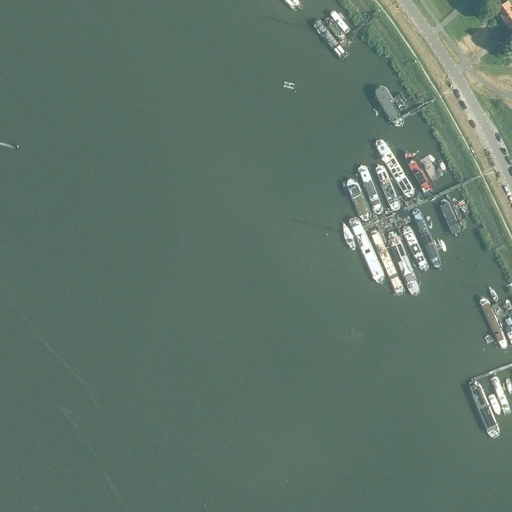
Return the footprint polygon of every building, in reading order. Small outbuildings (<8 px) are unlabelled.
[(511,27),(511,6),(509,2),(505,4),(496,10),(509,29),(511,27)] [(317,16),(309,15),(308,21),(341,61),(343,61),(344,61),(346,61),(347,60),(348,59),(349,58),(349,57),(349,55),(348,54),(317,16)] [(325,23),(326,23),(343,48),(344,49),(345,49),(345,50),(346,50),(347,51),(348,51),(349,51),(350,51),(351,51),(352,50),(353,49),(353,48),(353,47),(353,46),(353,45),(352,44),(352,43),(332,18),(332,17),(331,17),(330,17),(329,17),(328,17),(328,18),(327,18),(326,19),(326,20),(325,21),(325,22),(325,23)] [(403,119),(402,119),(386,88),(386,87),(385,87),(384,87),(383,87),(382,87),(381,87),(380,88),(379,89),(379,90),(378,90),(378,91),(378,92),(394,124),(395,125),(396,125),(397,126),(398,126),(399,126),(400,125),(401,125),(402,124),(402,123),(403,123),(403,122),(403,121),(403,120),(403,119)] [(409,190),(409,189),(389,144),(388,144),(388,143),(387,143),(386,142),(385,142),(384,142),(383,142),(382,142),(381,143),(380,144),(380,145),(380,146),(380,147),(380,148),(400,192),(401,193),(401,194),(402,195),(402,196),(403,196),(404,197),(405,197),(406,197),(407,197),(408,197),(409,196),(409,195),(409,194),(409,193),(410,192),(409,191),(409,190)] [(406,164),(407,165),(426,196),(427,196),(428,197),(429,197),(430,197),(431,197),(432,196),(433,196),(434,195),(435,194),(436,193),(436,192),(436,191),(436,190),(436,189),(416,159),(415,158),(413,157),(412,156),(410,155),(409,155),(407,154),(406,154),(405,155),(405,156),(405,158),(405,159),(405,160),(405,161),(406,163),(406,164)] [(394,201),(394,200),(381,165),(376,163),(375,167),(386,202),(386,203),(387,203),(387,204),(387,205),(388,205),(389,206),(390,206),(391,206),(392,206),(392,205),(393,205),(394,204),(394,203),(394,202),(394,201)] [(358,170),(359,171),(373,209),(373,210),(373,211),(374,212),(375,213),(375,214),(376,214),(377,215),(378,215),(379,215),(380,215),(381,215),(382,214),(382,213),(383,212),(383,211),(383,210),(384,208),(384,207),(369,170),(369,169),(369,168),(369,167),(368,166),(367,165),(366,165),(365,165),(364,164),(363,164),(362,165),(361,165),(360,166),(359,167),(359,168),(359,169),(358,170)] [(372,216),(372,215),(357,182),(350,179),(348,188),(362,220),(363,220),(363,221),(364,221),(365,222),(366,222),(367,222),(368,222),(369,222),(370,222),(371,221),(372,220),(372,219),(372,218),(373,217),(373,216),(372,216)] [(440,201),(440,202),(453,233),(454,234),(455,235),(456,236),(457,236),(458,237),(459,238),(460,238),(461,237),(461,236),(461,235),(462,233),(462,232),(462,231),(461,230),(448,199),(448,198),(447,197),(446,197),(445,196),(444,196),(443,196),(443,197),(442,197),(441,197),(441,198),(440,199),(440,200),(440,201)] [(412,213),(412,214),(429,260),(430,262),(431,264),(432,265),(434,266),(435,268),(436,269),(438,270),(439,271),(439,269),(440,268),(440,266),(440,264),(440,262),(440,260),(440,259),(422,211),(422,210),(421,209),(420,208),(419,208),(418,208),(417,208),(416,208),(415,208),(414,209),(413,210),(413,211),(412,212),(412,213)] [(350,223),(350,224),(372,275),(373,277),(373,278),(374,279),(375,279),(376,280),(377,281),(378,282),(379,282),(380,282),(382,282),(383,281),(384,280),(384,279),(385,278),(385,277),(385,276),(385,275),(385,274),(384,273),(360,219),(359,218),(358,217),(357,217),(356,216),(355,216),(354,217),(353,217),(352,217),(352,218),(351,218),(351,219),(350,220),(350,221),(350,222),(350,223)] [(402,230),(402,231),(417,267),(417,268),(418,268),(419,269),(420,270),(421,270),(422,270),(423,270),(424,269),(425,268),(426,267),(426,266),(426,265),(426,264),(412,228),(412,227),(411,226),(410,225),(409,225),(408,225),(407,225),(406,225),(405,226),(404,226),(404,227),(403,227),(403,228),(402,229),(402,230)] [(372,237),(372,238),(396,295),(397,296),(398,297),(399,297),(400,297),(401,297),(402,297),(403,297),(404,296),(404,295),(405,295),(405,294),(405,293),(405,292),(405,291),(380,233),(380,232),(379,232),(379,231),(378,231),(377,231),(376,230),(375,231),(374,231),(373,231),(373,232),(372,233),(371,234),(371,235),(371,236),(372,236),(372,237)] [(389,243),(410,294),(411,295),(413,296),(415,296),(417,296),(418,295),(420,294),(420,292),(421,290),(399,237),(397,234),(394,231),(393,231),(392,231),(391,231),(390,232),(389,235),(389,239),(389,243)] [(481,306),(500,347),(500,348),(501,349),(502,350),(503,350),(504,350),(505,350),(506,350),(507,349),(508,348),(509,347),(509,346),(509,345),(509,344),(508,344),(508,343),(490,302),(489,301),(488,300),(487,299),(485,299),(484,298),(482,298),(482,299),(481,300),(481,302),(481,303),(481,304),(481,306)] [(494,381),(509,426),(509,427),(510,428),(510,429),(511,430),(511,397),(505,378),(505,377),(505,376),(504,375),(503,374),(502,373),(501,373),(500,373),(499,373),(498,373),(497,373),(496,374),(495,374),(495,375),(494,376),(494,377),(493,378),(493,379),(494,380),(494,381)] [(473,390),(488,435),(488,436),(489,436),(489,437),(490,438),(490,439),(491,439),(492,440),(493,440),(494,440),(495,440),(496,440),(497,439),(498,439),(498,438),(499,437),(500,436),(500,435),(500,434),(500,433),(500,432),(499,431),(484,386),(484,385),(483,384),(482,383),(482,382),(481,382),(480,382),(479,381),(478,381),(477,381),(476,381),(476,382),(475,382),(474,383),(473,384),(472,385),(472,386),(472,387),(472,388),(472,389),(473,390)]
